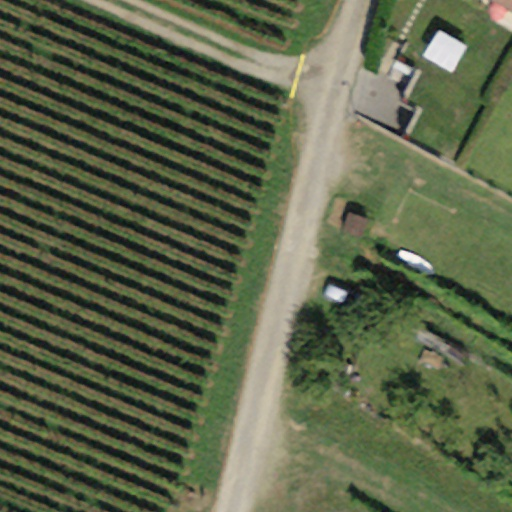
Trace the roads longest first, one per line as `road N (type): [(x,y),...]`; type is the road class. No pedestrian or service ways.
road 1 (unclassified): [(352,0),(229,511)]
road 2 (track): [(332,92),(97,0)]
